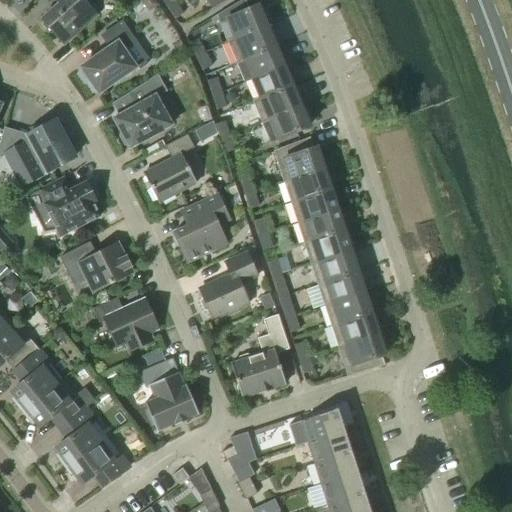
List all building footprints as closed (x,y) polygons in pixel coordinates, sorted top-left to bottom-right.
[(64,45),(96,15),(94,13),(94,7),(87,0),(62,0),(41,19),(43,22),(43,26),(49,33),(53,33),(64,45)] [(152,0),(142,0),(139,2),(146,13),(156,6),(152,0)] [(175,1),(166,6),(175,19),(183,13),(175,1)] [(259,29),(266,26),(257,6),(227,18),(236,38),(236,39),(259,29)] [(147,59),(135,41),(122,22),(101,36),(110,48),(81,67),(91,81),(88,83),(95,93),(97,91),(99,93),(138,65),(140,69),(147,64),(145,61),(147,59)] [(236,39),(236,38),(228,41),(237,62),(274,46),(266,26),(259,29),(236,39)] [(195,57),(205,52),(198,39),(189,44),(195,57)] [(274,46),(237,62),(245,82),(253,79),(283,66),(274,46)] [(212,66),(205,52),(195,57),(202,71),(212,66)] [(253,79),(261,98),(261,99),(291,86),(283,66),(253,79)] [(156,97),(167,91),(158,75),(127,95),(134,107),(113,119),(121,132),(119,136),(124,145),(129,146),(130,148),(172,125),(156,97)] [(212,95),(222,92),(217,78),(207,81),(212,95)] [(261,99),(261,98),(253,101),(262,122),(300,106),(291,86),(261,99)] [(222,92),(212,95),(216,110),(226,107),(222,92)] [(308,127),(300,106),(262,122),(271,143),(308,127)] [(72,154),(75,152),(60,124),(57,126),(54,121),(46,126),(44,123),(35,128),(37,130),(28,135),(4,128),(0,142),(0,157),(1,158),(5,156),(21,186),(41,175),(36,165),(42,162),(47,172),(74,158),(72,154)] [(220,139),(230,136),(225,121),(215,125),(220,139)] [(181,154),(194,148),(187,134),(165,146),(172,159),(143,174),(151,189),(151,193),(153,197),(156,199),(158,203),(163,200),(167,200),(171,198),(173,195),(196,183),(181,154)] [(234,150),(230,136),(220,139),(224,153),(234,150)] [(284,182),(323,169),(316,148),(308,150),(304,140),(274,152),(284,182)] [(323,169),(284,182),(291,202),(330,190),(323,169)] [(66,177),(56,181),(26,197),(39,221),(44,232),(52,230),(56,228),(60,237),(99,217),(93,204),(96,202),(94,198),(97,196),(91,185),(88,186),(86,182),(72,189),(66,177)] [(244,195),(254,192),(249,177),(239,181),(244,195)] [(228,202),(239,199),(235,185),(224,188),(228,202)] [(330,190),(291,202),(298,223),(336,210),(330,190)] [(254,192),(244,195),(249,210),(259,206),(254,192)] [(181,212),(188,226),(173,233),(174,236),(172,239),(176,247),(180,247),(187,263),(227,244),(221,233),(225,222),(229,220),(218,195),(181,212)] [(343,231),(336,210),(298,223),(304,244),(343,231)] [(258,236),(268,233),(263,218),(253,222),(258,236)] [(0,251),(2,254),(13,245),(0,230),(0,251)] [(350,252),(343,231),(304,244),(311,264),(350,252)] [(268,233),(258,236),(262,251),(272,247),(268,233)] [(127,275),(132,273),(129,267),(130,267),(126,257),(125,258),(122,252),(120,253),(117,247),(119,247),(118,244),(96,255),(89,242),(59,257),(73,284),(89,276),(97,290),(113,282),(118,283),(125,279),(127,275)] [(244,282),(258,276),(247,252),(224,263),(230,276),(199,290),(203,299),(201,302),(204,310),(208,310),(212,319),(226,313),(229,315),(239,311),(239,307),(249,303),(242,288),(244,282)] [(357,272),(350,252),(311,264),(318,285),(357,272)] [(271,277),(281,274),(277,260),(267,263),(271,277)] [(364,293),(357,272),(318,285),(325,306),(364,293)] [(286,289),(281,274),(271,277),(276,292),(286,289)] [(21,283),(13,275),(5,282),(12,290),(21,283)] [(364,293),(325,306),(331,326),(370,313),(364,293)] [(275,306),(269,294),(260,299),(265,310),(275,306)] [(149,333),(158,329),(144,300),(122,310),(117,298),(92,309),(99,324),(105,321),(117,348),(126,344),(129,351),(153,341),(149,333)] [(285,319),(295,316),(290,301),(280,304),(285,319)] [(0,335),(13,324),(0,310),(0,335)] [(370,313),(331,326),(338,347),(377,334),(370,313)] [(275,354),(289,349),(278,315),(263,320),(268,335),(257,339),(262,354),(251,358),(250,356),(247,355),(240,357),(238,360),(238,362),(231,364),(237,384),(237,388),(238,392),(241,395),(242,398),(245,397),(249,398),(252,397),(256,394),(259,393),(259,395),(273,390),(272,388),(285,384),(275,354)] [(295,316),(285,319),(290,333),(300,330),(295,316)] [(27,340),(13,324),(0,335),(0,366),(10,358),(18,368),(38,351),(28,339),(27,340)] [(384,356),(377,334),(338,347),(348,376),(371,369),(368,361),(384,356)] [(298,360),(308,357),(304,342),(294,345),(298,360)] [(15,371),(24,381),(11,392),(15,397),(11,400),(22,412),(61,381),(47,364),(49,363),(38,351),(18,368),(15,371)] [(313,371),(308,357),(298,360),(303,374),(313,371)] [(197,415),(198,414),(186,385),(185,386),(185,387),(183,388),(178,374),(179,374),(178,373),(173,375),(167,361),(139,373),(145,388),(150,386),(156,400),(146,404),(146,403),(144,403),(147,410),(145,411),(151,426),(154,425),(157,432),(158,432),(157,430),(175,423),(176,424),(175,425),(176,426),(188,421),(187,420),(186,420),(185,418),(196,414),(197,415)] [(61,381),(22,412),(32,425),(35,422),(39,427),(52,417),(61,427),(85,408),(76,396),(74,397),(61,381)] [(61,427),(69,438),(55,448),(59,453),(55,456),(65,469),(100,443),(87,426),(94,421),(85,408),(61,427)] [(308,443),(344,431),(339,416),(340,415),(338,409),(333,411),(301,422),(308,443)] [(344,431),(308,443),(314,464),(352,452),(350,446),(349,447),(344,431)] [(112,461),(100,443),(65,469),(74,482),(78,479),(82,484),(96,475),(104,486),(129,468),(120,456),(112,461)] [(226,461),(238,455),(233,447),(222,452),(226,461)] [(352,452),(314,464),(321,485),(357,473),(352,457),(354,457),(352,452)] [(180,485),(189,478),(182,469),(172,476),(180,485)] [(357,473),(321,485),(327,505),(365,493),(364,488),(362,488),(357,473)] [(241,492),(253,486),(249,478),(237,484),(241,492)] [(253,486),(241,492),(245,500),(257,494),(253,486)] [(204,504),(215,499),(211,490),(199,496),(204,504)] [(365,493),(327,505),(329,511),(369,511),(365,498),(367,498),(365,493)] [(215,499),(204,504),(207,511),(209,511),(219,507),(215,499)]
